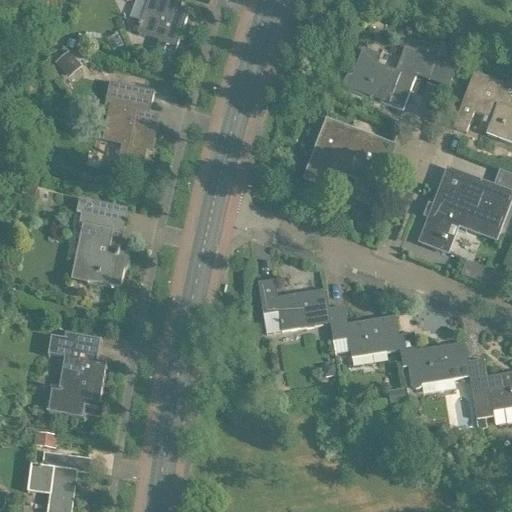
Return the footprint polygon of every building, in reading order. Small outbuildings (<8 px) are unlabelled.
[(175,55),(189,14),(180,11),(183,0),(149,0),(138,33),(160,41),(157,49),(175,55)] [(345,80),(345,83),(345,86),(346,88),(348,90),(403,110),(416,76),(440,85),(449,63),(446,62),(405,47),(396,71),(375,64),(378,55),(363,50),(353,76),(351,76),(349,76),(347,78),(345,80)] [(446,62),(449,63),(456,66),(461,51),(452,47),(446,62)] [(55,63),(68,78),(81,67),(68,52),(55,63)] [(511,87),(475,73),(454,128),(467,133),(474,113),(493,120),(487,135),(511,144),(511,87)] [(152,104),(154,91),(110,82),(105,107),(112,108),(105,140),(126,145),(123,162),(121,162),(121,163),(142,167),(146,146),(151,147),(155,131),(146,129),(149,117),(150,118),(150,116),(146,115),(149,103),(152,104)] [(329,124),(308,179),(332,188),(337,174),(357,181),(352,195),(372,203),(392,149),(329,124)] [(120,167),(117,181),(128,183),(131,170),(120,167)] [(511,194),(448,170),(421,243),(449,254),(459,228),(496,242),(511,199),(511,194)] [(27,179),(22,194),(36,198),(40,183),(27,179)] [(127,271),(130,256),(120,254),(120,252),(118,251),(120,240),(113,238),(119,207),(80,199),(77,212),(82,213),(79,228),(82,229),(73,276),(89,279),(88,283),(121,290),(125,271),(127,271)] [(495,271),(489,286),(498,290),(504,275),(495,271)] [(271,333),(331,323),(332,323),(330,310),(327,290),(278,299),(275,281),(260,283),(259,283),(266,334),(271,333)] [(350,351),(352,359),(401,351),(399,336),(397,317),(348,325),(345,308),(330,310),(332,323),(331,323),(333,339),(336,339),(339,353),(350,351)] [(404,367),(408,366),(411,385),(412,384),(413,386),(413,387),(414,388),(415,389),(417,389),(418,389),(419,389),(420,388),(421,387),(421,386),(470,377),(471,377),(468,363),(469,363),(466,344),(418,351),(415,334),(399,336),(401,351),(404,367)] [(47,413),(83,419),(85,407),(99,409),(107,363),(97,361),(100,342),(102,342),(102,341),(69,335),(68,340),(52,337),(49,354),(65,357),(60,389),(51,388),(47,413)] [(491,411),(511,408),(511,374),(487,378),(484,361),(469,363),(468,363),(471,377),(470,377),(477,419),(492,417),(491,411)] [(335,364),(323,366),(325,378),(337,376),(335,364)] [(406,389),(389,391),(391,404),(407,402),(406,389)] [(36,432),(50,434),(52,420),(38,417),(36,432)] [(49,449),(51,436),(36,435),(35,447),(49,449)] [(91,460),(44,454),(42,467),(31,465),(28,493),(50,496),(48,511),(72,511),(78,473),(90,474),(91,460)]
